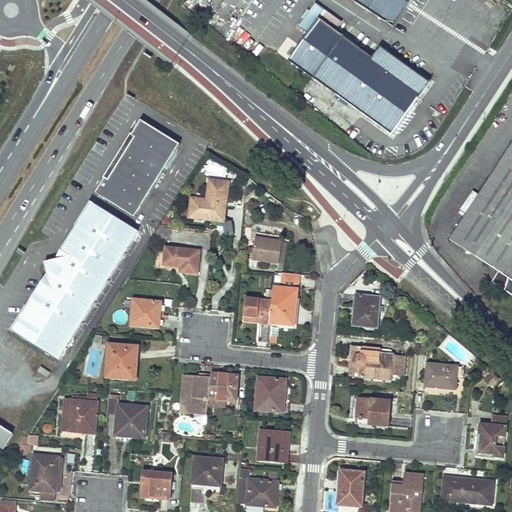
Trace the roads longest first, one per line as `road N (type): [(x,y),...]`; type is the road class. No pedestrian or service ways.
road 1 (primary): [(0,237),(150,0)]
road 2 (primary): [(115,0),(0,187)]
road 3 (tertiary): [(241,92),(387,227)]
road 4 (tertiary): [(457,136),(418,164),(394,170),(353,161),(290,125)]
road 5 (tertiary): [(507,342),(393,221)]
road 6 (tertiary): [(387,227),(507,342)]
road 7 (residential): [(323,362),(339,272),(387,227)]
road 8 (tertiary): [(122,0),(241,92)]
road 9 (tertiary): [(393,221),(290,125)]
road 10 (residential): [(323,362),(227,355),(204,335)]
road 11 (residential): [(315,443),(406,452),(438,438)]
